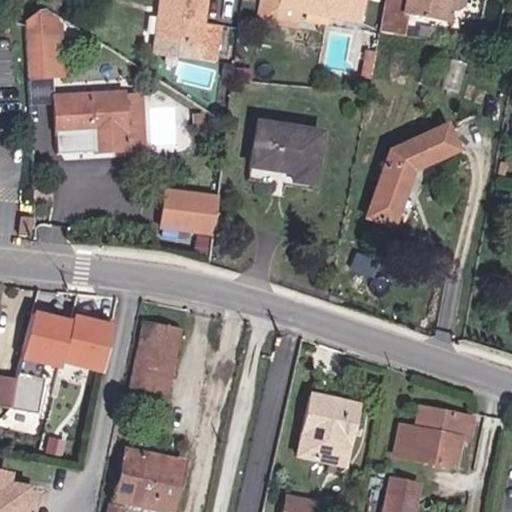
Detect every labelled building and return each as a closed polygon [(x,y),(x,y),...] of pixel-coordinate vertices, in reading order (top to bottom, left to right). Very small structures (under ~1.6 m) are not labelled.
[(210,0),(162,0),(159,36),(203,44),(200,57),(220,62),(221,27),(208,24),(210,0)] [(265,0),(261,19),(302,28),(303,14),(362,24),(366,0),(265,0)] [(470,0),(387,0),(382,35),(408,40),(411,18),(447,25),(449,17),(466,22),(470,0)] [(68,26),(42,7),(29,18),(33,78),(65,76),(60,42),(68,26)] [(128,89),(56,93),(61,138),(92,138),(93,156),(149,154),(143,92),(128,93),(128,89)] [(322,130),(259,119),(251,170),(295,175),(295,184),(317,185),(322,130)] [(450,121),(388,147),(365,221),(396,229),(417,172),(464,153),(450,121)] [(220,198),(164,190),(158,230),(214,238),(220,198)] [(115,327),(34,314),(26,365),(107,378),(115,327)] [(183,330),(144,321),(133,386),(171,395),(183,330)] [(45,384),(0,376),(0,405),(41,412),(45,384)] [(361,403),(310,392),(296,458),(351,468),(361,403)] [(416,427),(401,424),(395,457),(458,473),(463,446),(471,446),(476,418),(420,406),(416,427)] [(177,511),(186,460),(126,447),(113,501),(160,511),(177,511)] [(0,511),(27,511),(33,511),(35,511),(38,495),(30,493),(30,487),(12,484),(13,476),(0,474),(0,511)] [(415,511),(421,486),(391,478),(384,511),(415,511)] [(280,494),(278,511),(312,511),(314,496),(280,494)]
